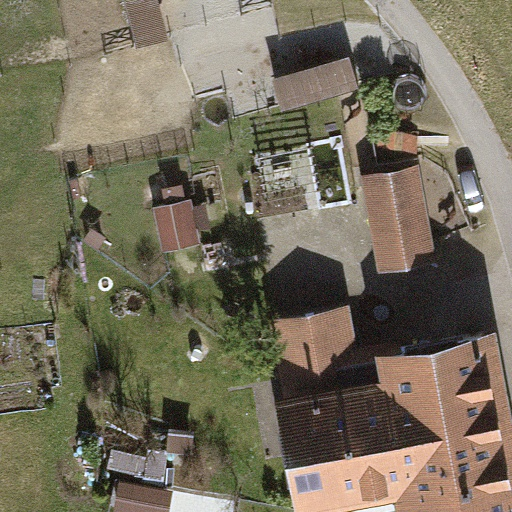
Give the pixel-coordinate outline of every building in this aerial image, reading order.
[(150,0),(128,0),(140,44),(160,38),(150,0)] [(354,62),(277,84),(283,105),(359,84),(354,62)] [(411,175),(375,181),(389,261),(425,255),(411,175)] [(189,197),(164,201),(171,244),(196,240),(189,197)] [(344,307),(279,319),(293,399),(346,389),(343,370),(356,368),(344,307)] [(439,341),(392,348),(395,371),(390,381),(368,385),(346,389),(293,399),(287,400),(303,492),(407,474),(414,511),(511,511),(511,473),(486,332),(439,341)] [(191,430),(174,428),(171,446),(189,448),(191,430)] [(150,458),(114,447),(111,461),(147,470),(150,458)] [(164,511),(169,490),(125,482),(120,507),(149,511),(164,511)]
